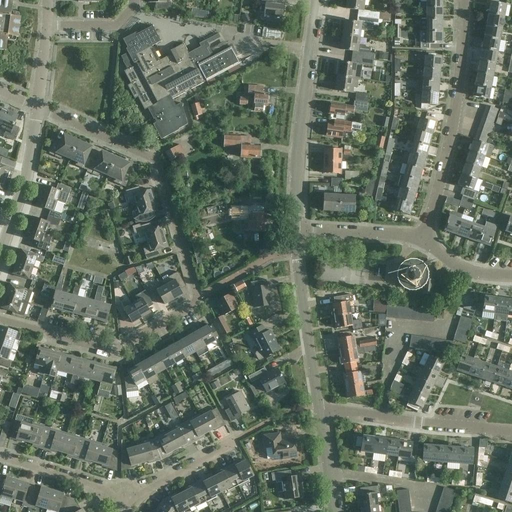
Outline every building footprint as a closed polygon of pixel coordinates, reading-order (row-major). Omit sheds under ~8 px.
[(0,0),(0,49),(6,51),(7,40),(11,41),(12,37),(17,37),(20,17),(15,16),(15,12),(11,12),(13,1),(0,0)] [(166,0),(148,0),(149,2),(156,2),(156,10),(171,10),(171,2),(166,2),(166,0)] [(276,0),(261,0),(261,3),(265,3),(264,15),(262,15),(260,16),(260,18),(261,20),(263,20),(263,21),(281,23),(283,5),(276,4),(276,0)] [(364,0),(346,0),(346,8),(358,10),(357,17),(366,18),(379,20),(380,12),(363,10),(364,0)] [(490,1),(488,13),(504,16),(506,4),(490,1)] [(442,7),(426,7),(426,19),(442,19),(442,7)] [(488,13),(486,25),(501,28),(504,16),(488,13)] [(344,20),(342,35),(359,38),(360,30),(367,31),(367,29),(373,30),(373,25),(378,25),(379,20),(366,18),(357,17),(357,22),(344,20)] [(419,31),(420,31),(442,31),(442,19),(426,19),(419,20),(419,31)] [(486,25),(484,37),(499,40),(501,28),(486,25)] [(128,53),(121,56),(123,61),(127,69),(124,71),(131,84),(127,85),(134,99),(137,97),(144,110),(148,108),(154,119),(156,122),(153,124),(161,139),(179,130),(178,129),(187,124),(181,103),(176,106),(172,99),(185,92),(184,91),(190,88),(190,89),(204,82),(203,81),(205,80),(206,81),(239,64),(230,47),(211,57),(206,48),(209,47),(206,40),(199,43),(200,47),(188,53),(183,44),(170,51),(172,54),(159,60),(152,46),(161,41),(152,26),(137,34),(136,32),(123,39),(127,48),(126,49),(128,53)] [(442,31),(420,31),(420,48),(429,48),(429,44),(442,44),(442,31)] [(359,38),(342,35),(340,49),(352,51),(352,57),(361,58),(373,60),(374,53),(370,53),(370,48),(365,47),(365,45),(358,45),(359,38)] [(484,37),(481,49),(497,52),(499,40),(484,37)] [(481,49),(479,61),(495,63),(497,52),(481,49)] [(425,55),(424,68),(440,69),(441,57),(425,55)] [(339,62),(337,76),(354,78),(355,71),(361,72),(362,65),(372,66),(373,60),(361,58),(352,57),(351,63),(339,62)] [(479,61),(477,72),(493,75),(495,63),(479,61)] [(424,68),(423,79),(439,81),(440,69),(424,68)] [(477,72),(475,84),(490,87),(493,75),(477,72)] [(354,78),(337,76),(335,90),(352,93),(354,78)] [(423,79),(422,91),(438,93),(439,81),(423,79)] [(490,87),(475,84),(473,96),(488,99),(490,87)] [(253,105),(254,105),(254,111),(263,111),(263,106),(267,106),(268,94),(263,94),(263,87),(248,86),(248,93),(254,94),(254,99),(240,98),(239,104),(253,105)] [(438,93),(422,91),(421,104),(437,105),(438,93)] [(368,101),(369,95),(356,93),(355,100),(368,101)] [(329,113),(336,114),(336,118),(344,119),(345,112),(353,113),(354,110),(366,112),(368,103),(354,101),(353,107),(330,103),(329,113)] [(198,103),(191,105),(194,117),(195,120),(198,119),(197,116),(202,114),(198,103)] [(486,105),(484,111),(495,115),(497,109),(486,105)] [(8,111),(0,128),(6,131),(3,136),(13,140),(19,128),(13,125),(18,115),(8,111)] [(484,111),(482,116),(493,120),(495,115),(484,111)] [(482,116),(480,122),(491,126),(493,120),(482,116)] [(420,118),(417,129),(432,134),(435,122),(420,118)] [(334,120),(334,124),(327,124),(326,136),(342,138),(343,131),(350,132),(351,128),(360,130),(361,124),(352,122),(334,120)] [(480,122),(478,128),(489,132),(491,126),(480,122)] [(478,128),(476,134),(487,137),(489,132),(478,128)] [(417,129),(413,141),(429,145),(432,134),(417,129)] [(241,147),(241,157),(259,158),(259,156),(261,156),(261,151),(259,151),(260,145),(250,145),(251,137),(240,136),(240,135),(224,134),(224,146),(241,147)] [(476,134),(474,139),(485,143),(487,137),(476,134)] [(62,155),(70,158),(77,141),(69,137),(69,139),(63,136),(60,144),(53,142),(49,154),(61,159),(62,155)] [(377,136),(375,147),(382,148),(385,137),(377,136)] [(471,145),(469,151),(484,156),(489,158),(494,146),(485,143),(474,139),(473,139),(471,145)] [(77,141),(70,158),(77,161),(75,165),(87,170),(86,171),(86,172),(92,159),(87,156),(90,148),(91,147),(85,144),(77,141)] [(413,141),(410,153),(425,157),(429,145),(413,141)] [(184,153),(179,145),(165,152),(170,161),(184,153)] [(324,149),(324,161),(341,161),(341,149),(324,149)] [(92,159),(86,172),(98,177),(100,172),(108,175),(115,157),(107,154),(102,151),(101,153),(97,161),(92,159)] [(469,151),(465,162),(480,168),(484,156),(469,151)] [(410,153),(407,164),(422,168),(425,157),(410,153)] [(0,176),(6,179),(10,168),(0,164),(0,162),(2,158),(0,157),(0,176)] [(115,157),(108,175),(115,178),(113,182),(125,187),(130,176),(125,173),(128,165),(129,163),(123,161),(115,157)] [(341,161),(324,161),(323,173),(340,174),(341,161)] [(465,162),(462,174),(477,179),(480,168),(465,162)] [(407,164),(404,176),(419,180),(422,168),(407,164)] [(356,171),(344,171),(344,180),(356,180),(356,171)] [(482,181),(477,179),(462,174),(458,185),(463,187),(460,194),(462,195),(474,199),(477,191),(478,192),(482,181)] [(397,186),(400,187),(416,192),(419,180),(404,176),(401,175),(397,186)] [(341,187),(341,179),(331,178),(331,186),(341,187)] [(371,197),(375,180),(367,179),(364,195),(371,197)] [(42,185),(39,195),(57,201),(60,191),(69,194),(71,188),(59,184),(57,190),(42,185)] [(134,200),(135,205),(153,200),(150,189),(140,192),(139,187),(125,191),(128,201),(134,200)] [(400,187),(397,199),(412,203),(416,192),(400,187)] [(323,211),(340,211),(340,194),(323,194),(323,211)] [(340,194),(340,211),(354,212),(355,195),(340,194)] [(64,203),(57,201),(39,195),(35,205),(50,210),(48,216),(60,220),(62,214),(60,213),(64,203)] [(462,195),(459,206),(465,208),(466,206),(465,205),(466,203),(472,205),(474,199),(462,195)] [(412,203),(397,199),(394,211),(409,215),(412,203)] [(137,211),(132,212),(135,223),(140,222),(142,222),(145,222),(147,222),(149,221),(151,220),(153,219),(151,212),(156,210),(153,200),(135,205),(137,211)] [(476,212),(481,214),(488,216),(489,214),(487,213),(488,211),(478,207),(476,212)] [(246,232),(263,232),(263,212),(252,212),(252,216),(248,216),(248,220),(246,220),(246,232)] [(444,230),(455,234),(461,219),(449,215),(444,230)] [(32,216),(28,227),(46,233),(49,223),(58,226),(60,220),(48,216),(46,221),(32,216)] [(461,219),(455,234),(466,238),(472,223),(461,219)] [(145,236),(146,242),(164,236),(161,225),(151,228),(150,223),(140,226),(139,224),(132,226),(134,234),(138,233),(140,238),(145,236)] [(472,223),(466,238),(478,242),(483,227),(472,223)] [(28,227),(25,237),(35,240),(33,246),(37,247),(49,251),(51,245),(49,245),(50,242),(52,235),(46,233),(28,227)] [(483,227),(478,242),(489,246),(495,231),(483,227)] [(187,230),(190,238),(196,237),(193,228),(187,230)] [(164,236),(146,242),(148,247),(143,249),(146,259),(159,255),(158,250),(168,247),(164,236)] [(21,249),(16,261),(33,267),(36,260),(42,262),(44,257),(21,249)] [(63,265),(66,259),(54,255),(52,261),(63,265)] [(124,258),(127,265),(132,264),(130,256),(124,258)] [(33,267),(16,261),(12,274),(35,282),(37,277),(30,274),(33,267)] [(404,269),(403,271),(402,272),(402,274),(402,276),(402,277),(403,279),(404,281),(405,282),(407,283),(408,284),(410,284),(412,284),(413,284),(415,284),(417,283),(418,282),(419,281),(424,281),(423,294),(431,295),(433,280),(421,278),(421,276),(421,274),(421,272),(421,271),(420,269),(418,268),(417,266),(415,266),(414,265),(412,265),(410,265),(408,266),(406,266),(405,268),(404,269)] [(124,271),(128,276),(136,272),(133,268),(128,269),(124,271)] [(161,277),(166,285),(174,299),(183,294),(180,289),(186,286),(177,272),(167,277),(166,275),(161,277)] [(254,307),(272,304),(269,285),(267,286),(266,279),(250,282),(254,307)] [(9,283),(5,295),(28,303),(32,291),(9,283)] [(44,283),(42,289),(54,293),(55,289),(56,287),(44,283)] [(53,299),(50,307),(62,310),(66,294),(61,292),(63,284),(57,283),(56,287),(55,289),(54,293),(53,299)] [(174,299),(166,285),(161,288),(158,283),(148,288),(156,303),(162,300),(164,304),(174,299)] [(66,294),(62,310),(73,313),(77,297),(79,289),(74,287),(72,295),(66,294)] [(42,289),(40,295),(52,299),(54,293),(42,289)] [(138,301),(133,303),(141,318),(150,312),(148,308),(153,305),(145,290),(135,296),(138,301)] [(88,300),(84,316),(95,319),(99,302),(101,296),(101,295),(96,293),(94,301),(88,300)] [(223,315),(238,308),(230,293),(216,301),(223,315)] [(28,303),(5,295),(0,308),(24,316),(28,303)] [(482,311),(494,313),(497,297),(484,295),(482,311)] [(101,296),(95,319),(106,322),(111,305),(104,304),(105,297),(101,296)] [(77,297),(73,313),(84,316),(88,300),(77,297)] [(497,297),(494,313),(507,315),(509,299),(497,297)] [(141,318),(133,303),(128,306),(126,301),(116,307),(124,321),(129,318),(132,323),(141,318)] [(332,304),(334,316),(350,314),(348,301),(332,304)] [(463,307),(460,317),(471,320),(476,307),(474,306),(463,307)] [(44,322),(48,310),(42,308),(38,320),(44,322)] [(350,314),(334,316),(336,328),(352,326),(352,329),(362,327),(360,319),(352,321),(350,314)] [(221,316),(214,320),(222,335),(229,331),(221,316)] [(249,317),(243,320),(247,329),(253,326),(249,317)] [(460,317),(458,322),(470,326),(471,320),(460,317)] [(458,322),(456,328),(468,332),(470,326),(458,322)] [(207,325),(197,331),(205,346),(215,340),(219,338),(212,325),(208,327),(207,325)] [(260,360),(280,349),(269,330),(266,332),(262,325),(249,332),(256,345),(257,344),(260,350),(255,352),(255,354),(258,359),(260,360)] [(0,345),(11,349),(15,339),(19,340),(21,333),(0,326),(0,345)] [(456,328),(455,334),(466,337),(468,332),(456,328)] [(197,331),(187,337),(195,352),(198,357),(208,351),(205,346),(197,331)] [(466,337),(455,334),(453,339),(464,343),(466,337)] [(337,338),(339,351),(356,348),(364,347),(376,345),(375,339),(355,343),(353,335),(337,338)] [(187,337),(177,343),(185,357),(195,352),(187,337)] [(177,343),(167,348),(175,363),(185,357),(177,343)] [(11,349),(0,345),(0,364),(9,368),(11,361),(7,360),(11,349)] [(356,348),(339,351),(341,364),(344,363),(345,368),(356,367),(355,362),(358,361),(356,353),(364,352),(364,347),(356,348)] [(38,348),(34,364),(39,366),(37,374),(43,376),(43,374),(50,351),(38,348)] [(167,348),(157,354),(165,369),(175,363),(167,348)] [(50,351),(43,374),(55,377),(56,370),(61,354),(50,351)] [(423,367),(438,374),(443,363),(447,364),(449,359),(437,353),(434,358),(429,356),(424,353),(418,364),(423,367)] [(61,354),(56,370),(67,373),(72,357),(61,354)] [(157,354),(147,359),(156,374),(165,369),(157,354)] [(455,370),(468,374),(473,359),(461,355),(455,370)] [(72,357),(67,373),(73,374),(71,383),(76,384),(77,382),(83,360),(72,357)] [(137,365),(146,380),(149,385),(159,379),(156,374),(147,359),(137,365)] [(473,359),(468,374),(479,378),(485,363),(473,359)] [(83,360),(77,382),(81,383),(83,377),(89,379),(94,362),(83,360)] [(94,362),(89,379),(100,382),(105,365),(94,362)] [(485,363),(479,378),(491,382),(496,367),(485,363)] [(105,365),(100,382),(98,390),(110,393),(116,368),(105,365)] [(127,371),(129,375),(125,378),(126,392),(138,390),(137,385),(146,380),(137,365),(127,371)] [(356,367),(345,368),(346,373),(343,374),(345,386),(362,384),(365,383),(363,375),(369,374),(368,369),(357,371),(356,367)] [(423,367),(418,378),(432,385),(438,374),(423,367)] [(496,367),(491,382),(503,386),(508,370),(496,367)] [(286,387),(287,387),(277,368),(264,375),(261,369),(248,376),(251,383),(259,378),(266,392),(284,382),(286,387)] [(511,371),(508,370),(503,386),(511,388),(511,371)] [(418,378),(412,389),(427,396),(432,385),(418,378)] [(362,384),(345,386),(347,398),(372,394),(371,390),(363,391),(362,384)] [(114,396),(122,396),(121,386),(113,386),(114,396)] [(427,396),(412,389),(407,400),(421,408),(427,396)] [(236,416),(250,409),(240,391),(239,392),(234,391),(233,395),(226,399),(230,408),(224,411),(231,422),(237,419),(236,416)] [(216,408),(200,416),(200,417),(208,432),(213,429),(214,431),(225,425),(216,408)] [(199,415),(183,423),(193,442),(204,436),(203,434),(208,432),(200,417),(200,416),(199,415)] [(21,440),(27,442),(32,425),(14,420),(9,439),(21,442),(21,440)] [(32,425),(27,442),(33,443),(32,446),(44,449),(50,429),(32,423),(32,425)] [(183,423),(167,432),(176,449),(182,446),(183,448),(193,442),(183,423)] [(3,427),(0,435),(0,446),(3,447),(9,429),(3,427)] [(50,429),(44,449),(55,453),(56,450),(61,452),(67,434),(50,429)] [(167,432),(153,440),(161,460),(172,453),(171,451),(176,449),(167,432)] [(279,433),(263,435),(265,448),(267,459),(275,458),(276,460),(283,459),(296,457),(294,439),(281,441),(279,433)] [(67,434),(61,452),(67,454),(66,456),(78,459),(84,439),(67,434)] [(360,451),(373,453),(375,437),(363,435),(360,451)] [(375,437),(373,453),(385,455),(387,439),(375,437)] [(84,439),(78,459),(90,463),(90,461),(96,463),(101,446),(102,444),(84,439)] [(387,439),(385,455),(397,456),(400,440),(387,439)] [(137,444),(137,446),(138,446),(142,463),(148,461),(148,463),(161,460),(153,440),(137,444)] [(400,440),(397,456),(410,458),(412,442),(400,440)] [(422,461),(434,462),(436,445),(423,444),(422,461)] [(436,445),(434,462),(447,463),(448,446),(436,445)] [(101,446),(96,463),(102,464),(101,466),(117,471),(117,451),(101,446)] [(138,446),(137,446),(121,451),(121,471),(137,466),(137,464),(142,463),(138,446)] [(448,446),(447,463),(459,463),(460,447),(448,446)] [(460,447),(459,463),(472,464),(473,448),(460,447)] [(239,461),(228,467),(238,486),(249,480),(248,478),(253,475),(246,460),(240,463),(239,461)] [(218,474),(213,477),(221,492),(226,489),(227,491),(238,486),(228,467),(217,472),(218,474)] [(290,470),(276,472),(271,473),(272,481),(277,480),(277,482),(282,482),(285,499),(302,497),(299,475),(291,476),(290,470)] [(511,476),(504,474),(500,486),(511,489),(511,476)] [(1,495),(12,499),(18,479),(12,477),(11,478),(6,477),(6,478),(0,476),(0,499),(1,495)] [(207,477),(196,483),(206,502),(217,496),(216,495),(221,492),(213,477),(208,479),(207,477)] [(18,479),(12,499),(23,502),(21,506),(28,508),(34,487),(28,485),(29,483),(24,482),(24,481),(18,479)] [(186,490),(181,493),(189,508),(194,505),(195,507),(206,502),(196,483),(185,488),(186,490)] [(359,494),(360,507),(378,506),(376,493),(378,492),(378,486),(360,488),(360,494),(359,494)] [(511,501),(511,489),(500,486),(496,498),(511,503),(511,501)] [(34,487),(28,508),(35,510),(36,506),(46,509),(52,489),(46,488),(46,489),(41,487),(40,488),(34,487)] [(444,487),(442,493),(453,496),(455,491),(444,487)] [(52,489),(46,509),(57,511),(63,511),(74,499),(63,495),(63,494),(58,492),(58,491),(52,489)] [(175,494),(163,500),(173,511),(184,511),(189,508),(181,493),(176,496),(175,494)] [(442,493),(440,498),(451,502),(453,496),(442,493)] [(480,497),(479,503),(490,506),(492,501),(480,497)] [(440,498),(438,504),(450,507),(451,502),(440,498)] [(74,499),(63,511),(83,511),(82,509),(81,509),(74,499)] [(156,511),(173,511),(163,500),(155,511),(156,511)]
